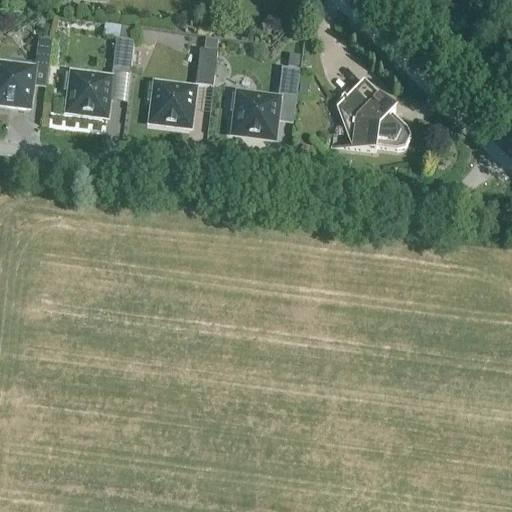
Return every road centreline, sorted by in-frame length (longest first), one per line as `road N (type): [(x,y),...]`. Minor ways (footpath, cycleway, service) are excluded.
road 1 (residential): [(504,164),(470,192),(421,201),(0,153)]
road 2 (unclassified): [(504,164),(336,0)]
